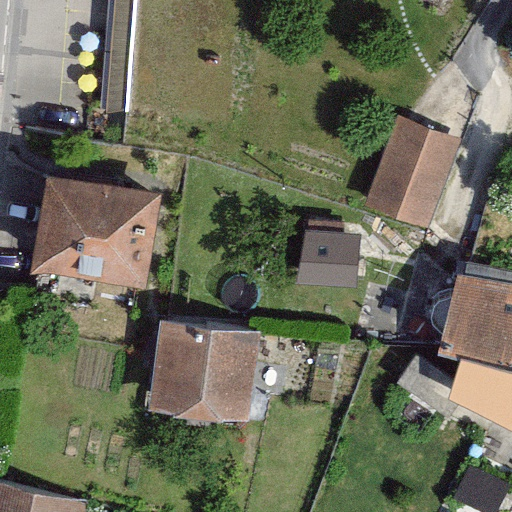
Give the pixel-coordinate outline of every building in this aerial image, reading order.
[(135,103),(138,0),(99,0),(96,101),(135,103)] [(147,192),(42,175),(27,269),(91,280),(132,286),(147,192)] [(375,189),(367,209),(423,229),(430,209),(375,189)] [(340,231),(302,228),(298,283),(353,287),(356,250),(339,249),(340,231)] [(91,280),(27,269),(23,295),(87,305),(91,280)] [(511,291),(451,275),(442,299),(439,299),(433,299),(428,304),(424,309),(423,315),(425,322),(431,329),(423,351),(465,362),(511,374),(511,291)] [(210,331),(150,324),(140,405),(170,409),(169,416),(241,425),(252,331),(211,327),(210,331)] [(511,374),(465,362),(455,395),(416,361),(397,384),(451,423),(464,410),(511,431),(511,374)] [(83,511),(86,504),(0,480),(0,511),(83,511)]
